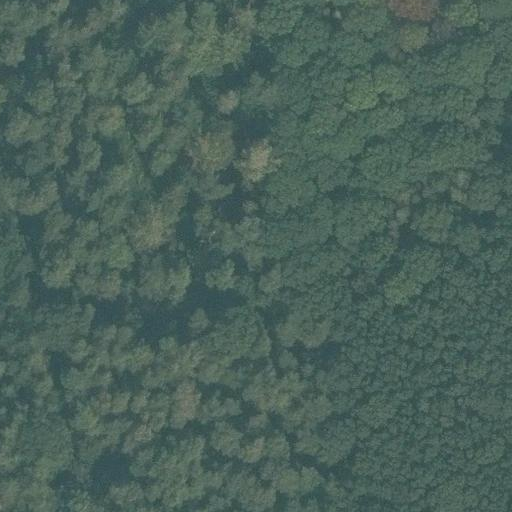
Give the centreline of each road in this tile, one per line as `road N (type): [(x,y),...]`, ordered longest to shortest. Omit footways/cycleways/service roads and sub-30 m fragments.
road 1 (track): [(35,308),(128,321),(274,324),(369,290),(511,211)]
road 2 (track): [(52,511),(35,308)]
